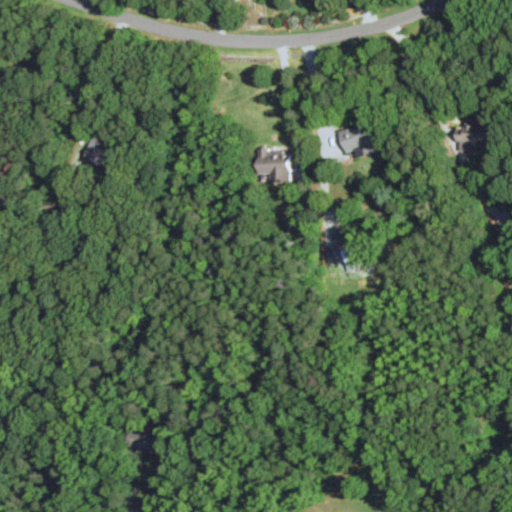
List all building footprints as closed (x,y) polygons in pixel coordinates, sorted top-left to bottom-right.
[(498,145),(499,120),(461,118),(459,150),(489,152),(489,145),(498,145)] [(381,150),(373,121),(340,131),(346,152),(364,147),(366,154),(381,150)] [(84,159),(117,173),(127,150),(93,136),(84,159)] [(260,174),(272,174),(272,181),(292,181),(292,150),(260,150),(260,174)] [(165,432),(130,429),(129,450),(163,453),(165,432)]
